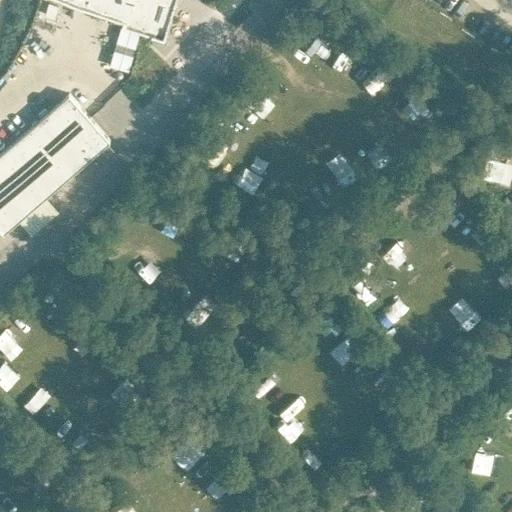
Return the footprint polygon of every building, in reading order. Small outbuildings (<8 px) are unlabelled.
[(61,0),(123,19),(121,24),(164,37),(176,0),(61,0)] [(121,25),(108,64),(128,70),(140,31),(121,25)] [(438,34),(431,45),(452,60),(460,49),(438,34)] [(359,72),(365,53),(346,47),(340,66),(359,72)] [(372,79),(389,90),(400,72),(382,61),(372,79)] [(69,93),(0,152),(0,227),(2,230),(18,216),(109,138),(69,93)] [(511,148),(511,124),(501,141),(511,148)] [(173,238),(197,247),(207,223),(183,213),(173,238)] [(213,255),(239,264),(249,237),(222,228),(213,255)] [(129,263),(146,282),(165,265),(148,246),(129,263)] [(466,466),(486,469),(488,450),(468,448),(466,466)] [(511,511),(511,498),(503,505),(508,511),(511,511)]
